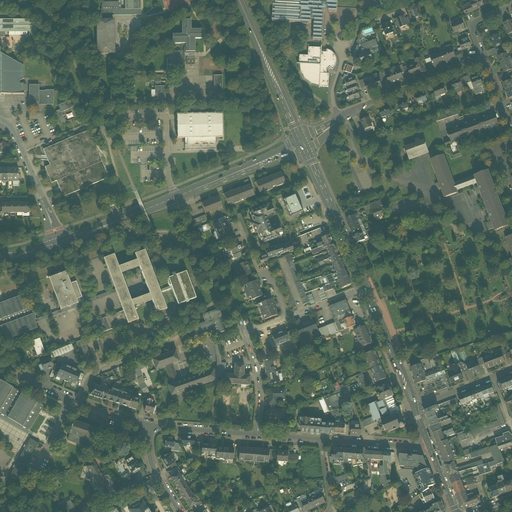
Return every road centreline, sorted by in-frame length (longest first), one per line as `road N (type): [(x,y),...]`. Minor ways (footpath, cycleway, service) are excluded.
road 1 (tertiary): [(302,144),(60,242)]
road 2 (secondary): [(238,0),(302,144)]
road 3 (secondary): [(302,144),(366,288)]
road 4 (residential): [(483,59),(342,118)]
road 5 (unclassified): [(289,317),(245,332),(260,383),(258,435)]
road 6 (residential): [(342,118),(332,94),(359,26),(404,10)]
road 7 (residential): [(60,242),(0,119)]
road 8 (secondary): [(366,288),(414,408)]
